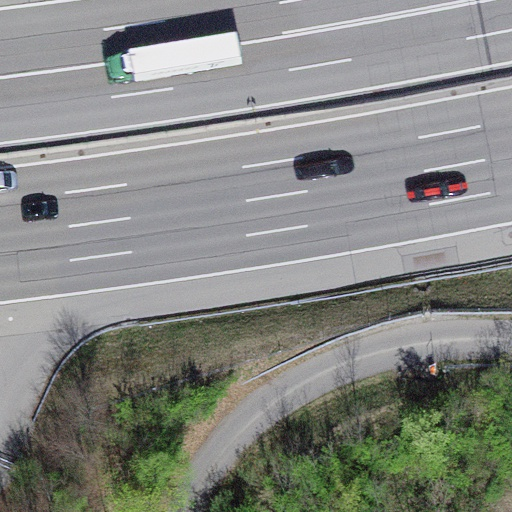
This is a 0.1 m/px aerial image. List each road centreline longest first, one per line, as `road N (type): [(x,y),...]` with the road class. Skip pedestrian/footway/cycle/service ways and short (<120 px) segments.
road 1 (motorway): [(0,235),(511,153)]
road 2 (motorway): [(474,0),(0,76)]
